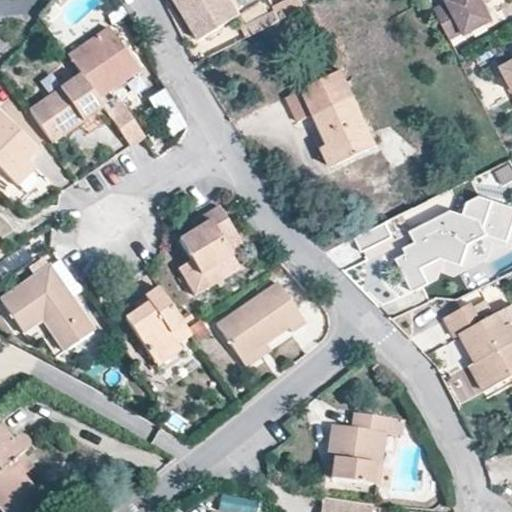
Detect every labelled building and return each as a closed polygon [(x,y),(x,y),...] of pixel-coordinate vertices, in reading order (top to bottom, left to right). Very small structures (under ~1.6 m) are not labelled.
[(173,0),(201,42),(242,16),(231,0),(173,0)] [(281,21),(306,9),(301,0),(290,0),(274,9),(275,11),(280,20),(281,21)] [(437,0),(432,3),(452,43),(494,21),(484,3),(490,0),(437,0)] [(275,11),(251,23),(256,33),(280,20),(275,11)] [(399,53),(383,21),(333,44),(348,76),(385,60),(399,53)] [(139,72),(108,27),(67,56),(80,74),(81,76),(98,100),(139,72)] [(511,61),(502,67),(511,86),(511,61)] [(379,146),(344,71),(288,96),(300,122),(316,114),(329,144),(322,147),(332,167),(379,146)] [(51,145),(103,109),(81,76),(80,74),(28,110),(51,145)] [(145,138),(121,102),(106,113),(130,148),(145,138)] [(27,161),(38,150),(0,111),(0,169),(17,187),(31,173),(23,164),(27,161)] [(442,195),(422,152),(389,168),(398,187),(402,185),(410,202),(414,209),(442,195)] [(27,161),(23,164),(31,173),(35,169),(27,161)] [(494,186),(511,181),(511,167),(511,165),(489,172),(494,186)] [(410,202),(402,185),(398,187),(406,204),(410,202)] [(420,269),(440,260),(461,267),(469,246),(487,238),(507,245),(511,230),(511,209),(480,197),(468,203),(463,216),(451,211),(410,232),(415,243),(403,249),(406,255),(395,260),(412,293),(428,285),(420,269)] [(196,229),(178,240),(191,261),(200,276),(216,267),(224,280),(241,270),(232,255),(244,248),(219,207),(206,215),(209,221),(196,229)] [(196,229),(209,221),(206,215),(192,223),(196,229)] [(392,237),(385,223),(354,238),(361,253),(392,237)] [(84,290),(76,283),(60,260),(50,267),(60,282),(56,285),(66,301),(71,298),(72,298),(84,290)] [(195,297),(224,280),(216,267),(200,276),(191,261),(178,269),(195,297)] [(94,332),(71,298),(66,301),(56,285),(60,282),(50,267),(49,266),(1,299),(24,333),(43,321),(64,352),(94,332)] [(157,288),(144,268),(130,278),(143,298),(157,288)] [(292,333),(306,324),(279,284),(216,326),(241,362),(266,344),(288,329),(292,333)] [(178,345),(191,336),(157,288),(143,298),(147,303),(124,319),(157,367),(182,350),(178,345)] [(511,377),(511,326),(511,324),(505,327),(498,314),(481,323),(471,304),(445,318),(455,338),(461,335),(476,362),(491,389),(511,377)] [(245,368),(270,351),(266,344),(241,362),(245,368)] [(491,389),(476,362),(469,366),(484,393),(491,389)] [(152,443),(176,456),(195,422),(171,409),(152,443)] [(372,487),(379,434),(386,435),(388,419),(353,414),(351,430),(332,428),(328,458),(334,459),(331,481),(372,487)] [(23,476),(12,462),(22,454),(27,451),(29,447),(29,443),(27,439),(24,437),(20,437),(17,438),(12,441),(0,425),(0,490),(16,511),(26,511),(41,499),(23,476)] [(379,488),(386,435),(379,434),(372,487),(379,488)] [(33,468),(22,454),(12,462),(23,476),(33,468)] [(331,481),(334,459),(328,458),(325,480),(331,481)] [(501,488),(498,477),(489,479),(491,490),(501,488)] [(16,511),(0,490),(0,510),(1,511),(16,511)] [(222,497),(218,511),(220,511),(253,511),(255,506),(222,497)] [(371,511),(372,506),(323,499),(320,511),(371,511)]
